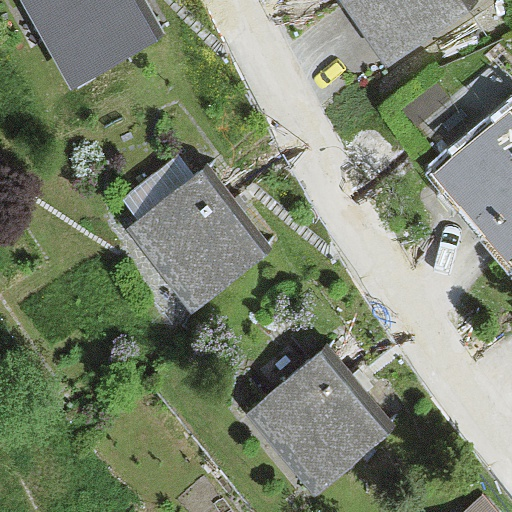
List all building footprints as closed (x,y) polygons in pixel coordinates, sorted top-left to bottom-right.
[(140,0),(21,0),(71,89),(162,39),(140,0)] [(478,0),(345,0),(390,66),(481,5),(478,0)] [(511,102),(432,173),(511,263),(511,102)] [(208,168),(129,228),(192,311),(271,251),(208,168)] [(327,345),(243,414),(311,496),(395,427),(327,345)] [(497,511),(482,494),(460,511),(497,511)]
